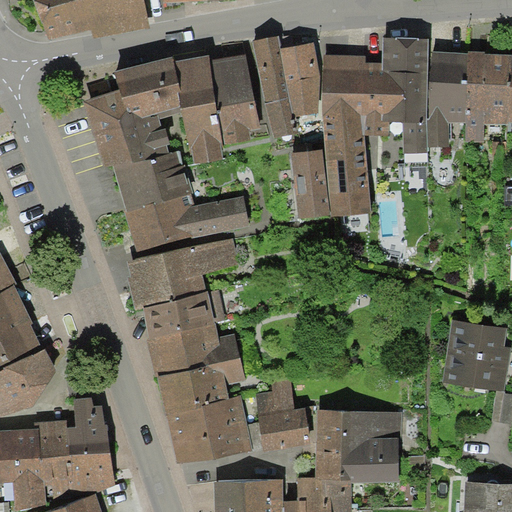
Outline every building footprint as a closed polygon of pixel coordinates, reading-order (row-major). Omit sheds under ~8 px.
[(143,0),(34,0),(48,42),(92,30),(95,39),(149,29),(143,0)] [(280,30),(254,35),(274,133),(299,128),(298,121),(282,42),(280,30)] [(384,32),(384,58),(383,115),(405,115),(405,156),(430,156),(431,140),(433,47),(433,32),(384,32)] [(317,38),(282,42),(298,121),(320,118),(319,67),(317,38)] [(246,47),(205,54),(219,143),(250,138),(248,126),(258,124),(246,47)] [(469,49),(433,47),(431,140),(450,141),(450,118),(466,118),(469,49)] [(205,48),(171,54),(180,106),(189,158),(223,153),(219,143),(205,54),(205,48)] [(507,51),(469,49),(466,118),(465,139),(484,140),(485,120),(504,120),(507,51)] [(365,51),(324,50),(324,144),(331,210),(370,206),(364,131),(383,131),(383,115),(384,58),(365,58),(365,51)] [(119,63),(123,82),(127,99),(143,108),(158,105),(159,110),(180,106),(171,54),(119,63)] [(103,161),(166,145),(164,137),(170,135),(166,120),(160,121),(159,110),(158,105),(143,108),(127,99),(123,82),(82,93),(103,161)] [(331,210),(324,144),(292,147),(298,213),(331,210)] [(125,205),(188,191),(178,146),(114,160),(125,205)] [(133,248),(252,221),(245,192),(192,204),(188,191),(125,205),(133,248)] [(140,297),(206,286),(202,268),(239,261),(234,235),(128,255),(136,298),(140,297)] [(0,290),(16,282),(0,249),(0,290)] [(0,361),(40,339),(16,282),(0,290),(0,361)] [(149,335),(214,319),(206,286),(140,297),(149,335)] [(506,323),(454,315),(445,379),(507,388),(511,355),(511,346),(503,345),(506,323)] [(227,381),(246,376),(236,332),(218,335),(214,319),(149,335),(166,410),(230,396),(227,381)] [(0,412),(28,402),(54,365),(46,344),(7,360),(0,365),(0,412)] [(289,378),(270,381),(272,391),(255,394),(263,450),(310,443),(304,407),(294,409),(289,378)] [(178,460),(252,445),(242,392),(230,396),(166,410),(178,460)] [(46,492),(114,487),(108,416),(104,416),(102,401),(90,402),(90,395),(74,396),(76,421),(67,422),(66,416),(39,418),(40,425),(0,427),(0,477),(13,476),(16,503),(47,501),(46,492)] [(319,406),(316,473),(351,475),(400,477),(403,409),(319,406)] [(300,494),(284,494),(284,511),(351,511),(351,475),(316,473),(300,474),(300,494)] [(214,511),(284,511),(284,494),(282,476),(214,477),(214,511)] [(511,511),(511,478),(466,476),(463,511),(511,511)] [(101,511),(93,490),(38,511),(101,511)]
